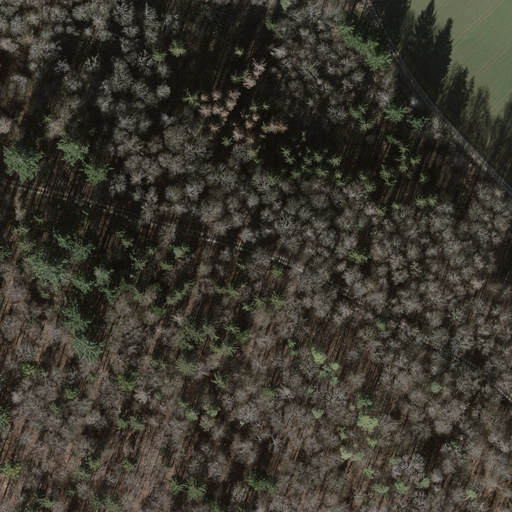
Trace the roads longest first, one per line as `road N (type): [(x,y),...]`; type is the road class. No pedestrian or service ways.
road 1 (track): [(511,398),(471,364),(290,261),(0,176)]
road 2 (track): [(511,191),(412,76),(370,0)]
road 3 (track): [(92,201),(0,102)]
